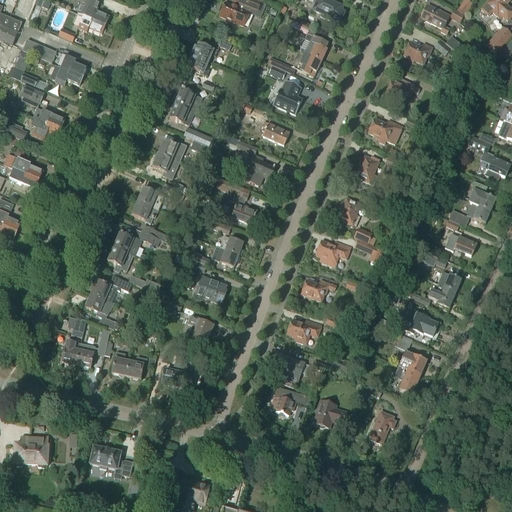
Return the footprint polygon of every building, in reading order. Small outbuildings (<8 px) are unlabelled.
[(109,19),(95,13),(99,4),(90,0),(84,0),(77,16),(83,18),(95,24),(95,26),(99,27),(100,26),(105,28),(109,19)] [(233,7),(225,4),(220,18),(244,28),(250,14),(260,19),(266,6),(261,5),(250,0),(235,0),(234,3),(235,4),(233,7)] [(338,24),(343,15),(340,13),(341,10),(330,4),(331,3),(325,0),(318,0),(313,12),(320,16),(319,18),(328,22),(329,20),(333,22),(332,23),(334,23),(335,22),(338,24)] [(511,17),(511,12),(506,7),(511,0),(510,0),(490,0),(481,11),(488,18),(492,13),(500,20),(502,18),(508,23),(511,17)] [(458,13),(464,18),(466,15),(465,14),(472,5),(467,1),(458,13)] [(41,8),(47,11),(50,5),(43,2),(41,8)] [(0,16),(0,14),(2,8),(0,7),(0,42),(12,47),(21,24),(0,16)] [(446,36),(449,31),(444,28),(449,18),(428,7),(421,20),(442,31),(440,33),(446,36)] [(463,18),(454,13),(451,19),(460,24),(463,18)] [(99,27),(95,26),(95,24),(83,18),(78,30),(86,34),(88,31),(101,36),(105,28),(100,26),(99,27)] [(319,35),(293,22),(290,28),(306,36),(303,41),(310,45),(305,55),(321,63),(324,56),(326,51),(325,51),(328,45),(315,39),(318,34),(319,35)] [(511,37),(503,30),(488,46),(497,54),(511,37)] [(72,44),(75,37),(61,31),(58,38),(72,44)] [(459,57),(465,50),(451,38),(445,46),(459,57)] [(31,57),(36,45),(26,41),(22,53),(31,57)] [(221,42),(219,48),(229,52),(232,46),(221,42)] [(444,56),(449,50),(439,42),(434,48),(444,56)] [(423,50),(410,44),(404,58),(423,67),(426,60),(427,61),(433,49),(425,45),(423,50)] [(51,65),(56,54),(36,45),(31,57),(33,57),(33,58),(46,63),(51,65)] [(207,50),(198,46),(197,50),(195,49),(192,57),(208,63),(211,56),(215,58),(217,52),(208,48),(207,50)] [(29,62),(31,58),(20,53),(18,58),(29,62)] [(299,53),(291,69),(270,60),(268,65),(291,76),(294,71),(312,79),(314,74),(315,74),(317,69),(318,70),(321,63),(305,55),(299,53)] [(63,66),(61,70),(82,79),(86,71),(74,65),(76,60),(67,56),(63,66)] [(206,78),(209,73),(205,71),(208,63),(192,57),(189,64),(190,65),(189,69),(197,72),(196,74),(206,78)] [(24,74),(28,63),(17,58),(12,70),(24,74)] [(44,67),(46,63),(33,58),(32,60),(38,62),(37,65),(44,67)] [(282,81),(286,74),(272,68),(269,75),(282,81)] [(61,70),(55,84),(64,88),(66,82),(79,87),(82,79),(61,70)] [(34,90),(37,81),(24,75),(20,84),(34,90)] [(241,78),(235,91),(244,95),(249,82),(241,78)] [(420,91),(400,81),(398,85),(392,83),(386,97),(395,101),(394,105),(403,109),(408,99),(409,99),(412,93),(418,95),(420,91)] [(212,94),(215,88),(204,83),(201,90),(212,94)] [(285,83),(281,93),(279,93),(273,107),(295,117),(298,110),(302,102),(296,99),(297,96),(297,97),(300,90),(285,83)] [(477,91),(483,94),(486,88),(479,85),(477,91)] [(441,97),(444,90),(434,86),(431,92),(441,97)] [(39,107),(44,95),(25,87),(20,98),(39,107)] [(215,88),(212,94),(219,97),(221,91),(215,88)] [(181,92),(175,106),(188,112),(191,113),(194,115),(195,115),(201,101),(181,92)] [(510,104),(511,100),(511,97),(502,93),(499,100),(510,104)] [(238,105),(220,97),(217,104),(216,106),(234,113),(238,105)] [(189,128),(194,115),(191,113),(188,112),(175,106),(169,120),(189,128)] [(503,123),(505,123),(511,126),(511,109),(510,108),(503,123)] [(259,123),(263,115),(252,110),(249,119),(259,123)] [(33,120),(35,120),(37,121),(39,122),(60,131),(64,122),(37,111),(33,120)] [(57,140),(60,131),(39,122),(37,121),(35,120),(31,129),(35,130),(31,138),(45,144),(49,136),(57,140)] [(437,140),(439,134),(408,120),(405,126),(437,140)] [(388,127),(375,121),(368,136),(380,141),(378,144),(384,147),(385,144),(387,144),(387,145),(394,148),(403,129),(390,123),(388,127)] [(511,126),(505,123),(498,138),(508,142),(507,144),(511,146),(511,126)] [(284,148),(289,135),(264,124),(262,129),(266,130),(263,138),(284,148)] [(7,127),(4,134),(23,142),(26,135),(7,127)] [(209,149),(213,141),(187,129),(183,138),(194,142),(193,143),(209,149)] [(457,144),(460,136),(453,133),(449,141),(457,144)] [(482,134),(479,141),(494,148),(497,141),(482,134)] [(176,147),(164,142),(158,156),(172,161),(179,165),(186,148),(177,144),(176,147)] [(490,155),(493,148),(478,142),(475,149),(490,155)] [(208,159),(212,151),(209,149),(193,143),(190,150),(208,159)] [(240,144),(237,150),(249,155),(242,171),(247,173),(244,182),(259,188),(263,179),(269,182),(274,169),(261,164),(263,161),(254,157),(257,151),(240,144)] [(25,153),(17,150),(14,157),(21,160),(25,153)] [(172,182),(179,165),(172,161),(158,156),(152,169),(164,174),(162,178),(172,182)] [(396,170),(400,161),(389,157),(385,166),(396,170)] [(493,160),(489,158),(486,164),(490,165),(485,177),(497,183),(500,177),(505,179),(510,167),(493,159),(493,160)] [(370,161),(364,159),(356,178),(363,181),(363,183),(373,187),(376,180),(372,179),(379,163),(371,159),(370,161)] [(35,171),(29,168),(30,166),(15,160),(10,171),(13,172),(38,183),(42,174),(41,173),(42,171),(36,168),(35,171)] [(35,191),(38,183),(13,172),(9,180),(35,191)] [(243,208),(245,202),(246,202),(249,193),(223,183),(220,182),(217,190),(231,196),(229,202),(237,206),(232,219),(251,226),(256,213),(243,208)] [(180,193),(183,188),(176,184),(173,190),(180,193)] [(490,214),(495,201),(484,196),(487,189),(474,184),(471,191),(473,192),(468,204),(490,214)] [(178,199),(180,193),(173,190),(164,186),(162,192),(178,199)] [(151,209),(157,195),(143,190),(137,204),(151,209)] [(355,229),(359,219),(355,217),(360,207),(346,201),(337,220),(345,223),(345,224),(355,229)] [(151,209),(137,204),(132,217),(145,223),(144,224),(150,226),(153,220),(155,221),(158,212),(151,209)] [(485,225),(490,214),(468,204),(465,212),(468,213),(467,218),(485,225)] [(17,232),(20,226),(7,220),(9,215),(0,211),(0,226),(7,229),(6,231),(11,233),(12,230),(17,232)] [(452,212),(448,221),(459,226),(463,217),(452,212)] [(456,233),(459,226),(448,221),(445,228),(456,233)] [(230,230),(215,224),(213,231),(228,237),(230,230)] [(7,229),(0,226),(0,237),(12,243),(17,232),(12,230),(11,233),(6,231),(7,229)] [(160,241),(162,235),(144,228),(142,233),(160,241)] [(373,247),(377,238),(357,230),(354,239),(373,247)] [(157,247),(160,241),(142,233),(139,239),(157,247)] [(127,239),(119,236),(113,250),(127,255),(127,256),(134,258),(138,248),(139,249),(141,244),(136,242),(136,241),(128,237),(127,239)] [(458,240),(454,238),(450,236),(445,251),(453,254),(454,252),(471,259),(476,246),(459,239),(458,240)] [(188,246),(191,240),(185,237),(182,244),(188,246)] [(224,238),(219,250),(238,257),(242,245),(230,240),(224,238)] [(383,252),(373,248),(373,247),(354,239),(353,240),(358,242),(355,250),(366,254),(367,250),(374,252),(371,259),(379,261),(383,252)] [(346,263),(346,262),(349,254),(344,253),(346,248),(337,244),(335,249),(322,243),(316,257),(322,260),(321,263),(335,269),(338,260),(346,263)] [(219,250),(216,249),(212,261),(233,269),(238,257),(219,250)] [(121,269),(127,256),(127,255),(113,250),(108,263),(121,269)] [(193,256),(191,261),(196,263),(207,268),(213,270),(215,264),(201,259),(202,258),(195,255),(195,257),(193,256)] [(176,256),(173,262),(178,265),(181,258),(176,256)] [(444,270),(447,264),(432,258),(430,264),(444,270)] [(196,263),(193,270),(204,275),(207,268),(196,263)] [(449,277),(443,275),(438,287),(456,294),(461,282),(449,276),(449,277)] [(146,284),(131,277),(128,284),(157,296),(161,287),(147,281),(146,284)] [(128,294),(131,286),(115,279),(112,284),(121,288),(120,291),(128,294)] [(227,288),(202,279),(195,297),(221,306),(226,294),(226,293),(225,292),(227,288)] [(319,287),(307,282),(301,297),(321,304),(324,296),(325,297),(327,290),(334,293),(336,288),(321,283),(319,287)] [(97,283),(91,296),(105,302),(111,305),(116,292),(119,293),(120,291),(109,286),(108,288),(97,283)] [(359,294),(361,287),(348,283),(346,290),(359,294)] [(456,294),(438,287),(435,294),(431,293),(428,299),(437,303),(436,306),(448,311),(456,294)] [(379,299),(396,306),(400,297),(383,290),(379,299)] [(428,308),(430,302),(414,295),(412,301),(428,308)] [(91,296),(85,309),(97,314),(96,318),(101,320),(102,319),(105,320),(109,312),(110,313),(113,306),(111,305),(105,302),(91,296)] [(179,315),(182,307),(163,299),(160,307),(179,315)] [(411,313),(403,332),(413,336),(415,333),(422,336),(423,335),(432,339),(437,327),(428,323),(429,322),(421,318),(422,315),(414,312),(411,313)] [(101,320),(99,326),(114,332),(114,331),(117,332),(119,326),(105,320),(102,319),(101,320)] [(205,346),(213,328),(191,319),(187,326),(192,328),(187,341),(190,342),(191,340),(205,346)] [(326,326),(352,335),(354,329),(328,320),(326,326)] [(82,340),(86,323),(80,321),(78,332),(73,331),(71,337),(82,340)] [(306,327),(292,323),(287,337),(297,340),(295,344),(306,347),(310,337),(317,339),(319,332),(313,330),(315,325),(308,323),(306,327)] [(110,334),(102,332),(97,357),(104,358),(107,344),(110,334)] [(411,344),(399,339),(395,349),(407,354),(411,344)] [(76,367),(80,347),(66,344),(62,364),(76,367)] [(109,359),(113,345),(107,344),(104,358),(109,359)] [(91,370),(94,356),(95,349),(80,346),(80,347),(76,367),(91,370)] [(195,360),(197,353),(185,348),(183,357),(195,360)] [(125,378),(129,364),(123,363),(125,357),(116,355),(112,375),(125,378)] [(410,356),(410,357),(404,355),(399,368),(420,377),(426,363),(410,356)] [(297,385),(298,381),(304,366),(280,357),(274,372),(280,374),(279,379),(297,385)] [(129,361),(129,364),(125,378),(140,381),(143,367),(145,368),(147,361),(136,359),(136,362),(129,361)] [(352,368),(334,359),(330,368),(349,376),(352,368)] [(155,369),(156,362),(149,360),(148,367),(155,369)] [(175,389),(181,363),(176,362),(175,367),(174,366),(172,374),(165,372),(161,386),(175,389)] [(321,372),(323,365),(313,362),(311,369),(321,372)] [(189,393),(193,378),(185,376),(187,369),(186,368),(187,364),(181,363),(175,389),(189,393)] [(414,392),(420,377),(399,368),(398,368),(394,379),(403,383),(401,387),(399,392),(411,397),(414,392)] [(379,389),(382,382),(371,377),(368,384),(379,389)] [(369,387),(366,394),(378,400),(382,393),(369,387)] [(279,401),(274,399),(270,412),(275,414),(275,415),(288,418),(290,412),(292,413),(295,404),(279,400),(279,401)] [(313,426),(315,426),(317,427),(319,429),(320,430),(322,430),(323,430),(325,429),(329,430),(332,422),(335,423),(335,425),(343,427),(346,415),(335,411),(336,408),(320,403),(313,426)] [(363,407),(358,416),(363,418),(367,409),(368,406),(364,404),(363,407)] [(392,430),(395,424),(392,423),(393,420),(380,414),(369,441),(382,446),(389,429),(392,430)] [(47,468),(48,439),(44,439),(43,440),(20,439),(20,447),(14,447),(13,466),(16,466),(17,469),(23,469),(24,467),(38,467),(38,470),(44,470),(45,468),(47,468)] [(93,449),(89,466),(99,468),(99,470),(106,472),(106,470),(116,472),(116,475),(115,476),(129,479),(132,467),(118,464),(120,455),(105,452),(93,449)] [(157,478),(147,476),(143,490),(153,493),(157,478)] [(204,506),(209,488),(180,481),(175,499),(179,499),(176,511),(179,511),(192,511),(195,503),(204,506)] [(131,486),(128,497),(136,499),(139,487),(131,486)]
